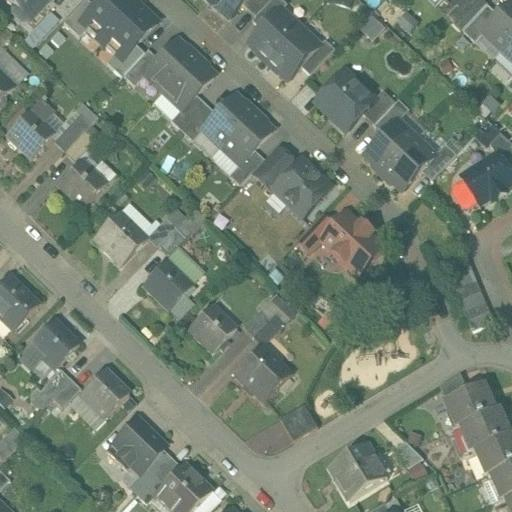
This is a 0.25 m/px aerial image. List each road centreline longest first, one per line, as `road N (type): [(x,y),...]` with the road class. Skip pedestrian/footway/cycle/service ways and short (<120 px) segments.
road 1 (residential): [(467,358),(407,226),(167,0)]
road 2 (residential): [(269,483),(0,222)]
road 3 (residential): [(467,358),(269,483)]
